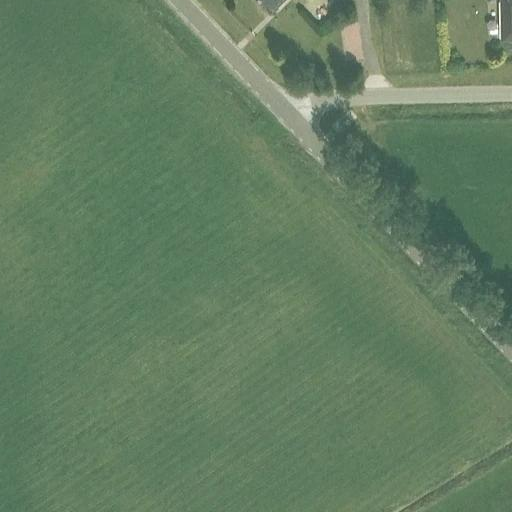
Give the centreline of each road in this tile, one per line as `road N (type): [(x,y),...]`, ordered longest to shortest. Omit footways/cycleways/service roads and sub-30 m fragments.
road 1 (unclassified): [(511,347),(290,116)]
road 2 (unclassified): [(290,116),(326,97),(511,94)]
road 3 (unclassified): [(290,116),(180,0)]
